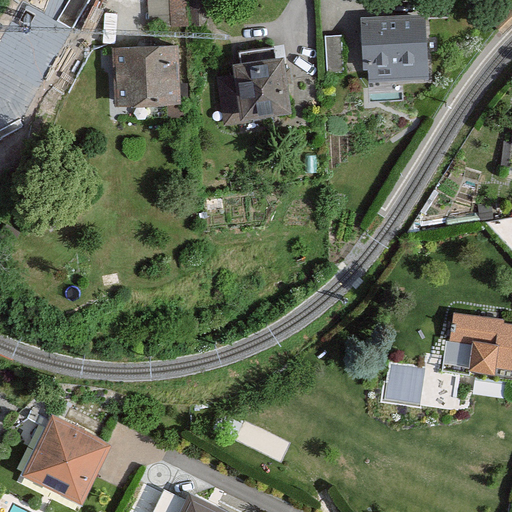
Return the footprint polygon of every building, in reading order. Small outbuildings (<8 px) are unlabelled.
[(149,0),(150,15),(174,15),(174,23),(195,22),(194,0),(149,0)] [(419,15),(351,17),(352,69),(388,68),(389,82),(421,81),(419,15)] [(337,36),(320,36),(321,73),(338,73),(337,36)] [(168,45),(103,46),(105,107),(169,105),(168,45)] [(268,56),(210,63),(217,122),(275,115),(268,56)] [(506,318),(458,312),(454,340),(476,342),(474,363),(511,367),(511,323),(505,322),(506,318)] [(386,400),(423,402),(425,363),(388,361),(386,400)] [(115,441),(55,413),(29,470),(88,497),(115,441)] [(234,511),(192,491),(181,511),(234,511)]
